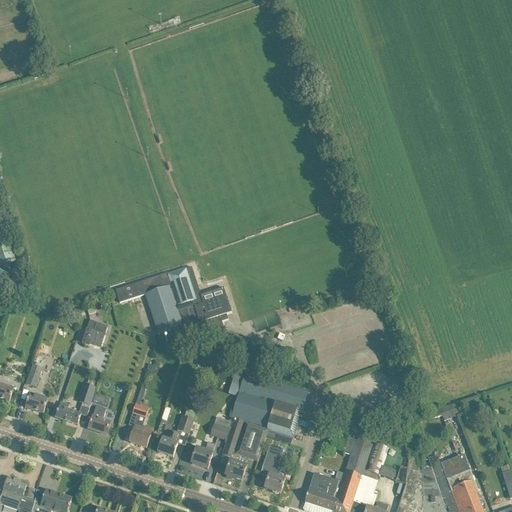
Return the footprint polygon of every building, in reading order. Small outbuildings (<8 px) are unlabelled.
[(0,268),(16,263),(0,214),(0,268)] [(196,307),(195,302),(197,301),(187,269),(168,275),(168,274),(142,283),(145,292),(137,294),(135,285),(116,292),(120,304),(146,296),(170,288),(176,307),(182,324),(183,324),(184,324),(191,322),(194,331),(201,329),(203,334),(224,328),(222,322),(228,320),(227,315),(232,313),(227,297),(196,307)] [(146,296),(152,315),(158,334),(182,326),(182,324),(176,307),(170,288),(146,296)] [(82,343),(90,346),(90,345),(101,349),(107,328),(97,325),(97,324),(90,322),(88,329),(87,329),(82,343)] [(33,367),(25,385),(36,389),(44,370),(43,369),(48,355),(37,351),(31,366),(33,367)] [(245,374),(232,417),(267,428),(267,430),(269,431),(268,433),(294,441),(308,393),(245,374)] [(84,386),(79,403),(90,407),(96,389),(95,388),(98,380),(90,377),(87,386),(84,386)] [(0,383),(0,399),(10,403),(14,389),(0,383)] [(238,398),(240,392),(241,387),(235,386),(231,396),(238,398)] [(141,406),(146,389),(141,388),(132,415),(146,419),(149,409),(141,406)] [(30,394),(25,408),(44,414),(48,400),(30,394)] [(92,405),(107,410),(111,399),(95,394),(92,405)] [(69,411),(70,407),(61,403),(56,418),(78,426),(81,416),(81,415),(79,415),(69,411)] [(442,416),(444,421),(457,417),(452,405),(422,416),(425,422),(442,416)] [(187,411),(185,418),(194,421),(197,414),(187,411)] [(107,436),(111,423),(103,421),(104,416),(95,413),(89,430),(107,436)] [(182,417),(178,432),(190,436),(194,421),(185,418),(182,417)] [(230,429),(232,423),(217,418),(211,436),(226,442),(230,430),(230,429)] [(223,455),(232,458),(231,461),(226,476),(242,481),(247,467),(239,464),(241,458),(258,463),(269,431),(235,421),(227,443),(223,455)] [(135,426),(129,443),(147,449),(151,436),(143,434),(145,430),(135,426)] [(163,439),(158,453),(173,458),(178,444),(181,435),(174,432),(170,442),(163,439)] [(304,511),(306,511),(332,511),(333,511),(365,511),(371,495),(378,475),(365,471),(364,471),(372,446),(364,444),(365,443),(363,442),(363,443),(356,440),(355,442),(349,439),(348,442),(335,438),(331,450),(351,456),(342,483),(314,474),(305,503),(304,510),(304,511)] [(197,448),(195,455),(191,464),(208,470),(211,461),(216,446),(208,443),(205,451),(197,448)] [(379,476),(388,450),(373,445),(372,446),(365,471),(378,475),(379,476)] [(287,475),(278,472),(278,471),(277,471),(284,450),(270,446),(260,475),(269,478),(265,489),(273,492),(274,491),(279,493),(279,494),(280,494),(287,475)] [(478,492),(464,456),(441,465),(438,456),(428,459),(431,469),(445,511),(482,511),(475,493),(478,492)] [(422,458),(409,457),(408,470),(406,486),(399,508),(397,511),(424,511),(423,469),(422,458)] [(445,511),(431,469),(423,469),(424,511),(445,511)] [(511,471),(503,474),(510,500),(511,499),(511,471)] [(28,499),(26,500),(22,499),(27,485),(9,479),(0,504),(0,506),(17,511),(32,511),(35,504),(33,504),(33,503),(32,500),(28,499)] [(52,511),(55,511),(68,511),(72,499),(44,491),(39,506),(35,504),(32,511),(52,511)] [(377,497),(371,495),(365,511),(386,511),(388,507),(377,503),(375,510),(370,508),(374,506),(377,497)]
